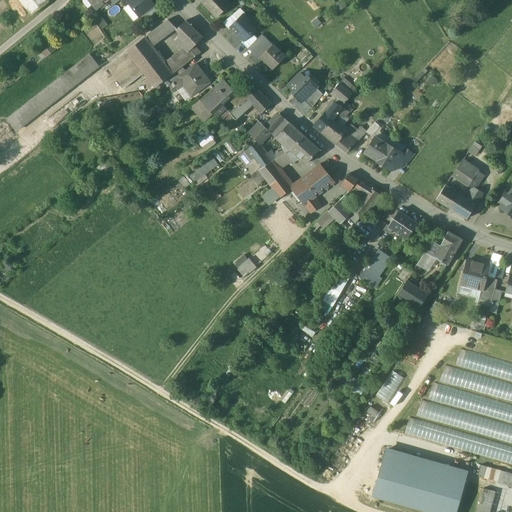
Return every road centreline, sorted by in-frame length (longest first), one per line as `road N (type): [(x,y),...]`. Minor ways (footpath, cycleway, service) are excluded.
road 1 (residential): [(178,0),(324,146),(432,217),(511,247)]
road 2 (track): [(338,496),(0,297)]
